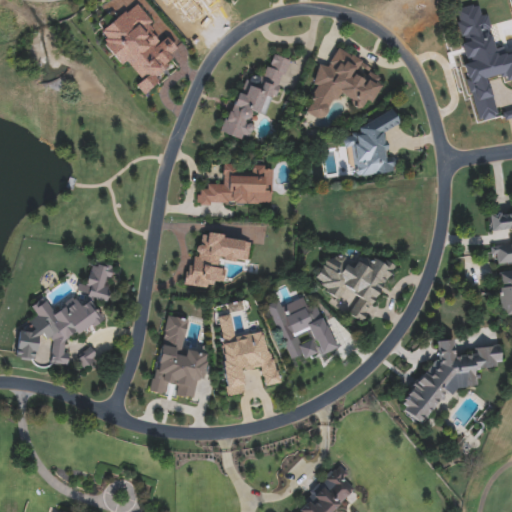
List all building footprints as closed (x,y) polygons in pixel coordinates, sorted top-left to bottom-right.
[(192,28),(207,18),(197,5),(203,0),(208,0),(210,4),(216,0),(157,0),(164,10),(171,5),(181,13),(192,28)] [(142,97),(177,48),(165,35),(159,42),(152,21),(137,4),(100,31),(106,53),(115,65),(125,61),(142,77),(133,84),(142,97)] [(477,120),(490,117),(479,78),(492,74),(510,83),(511,89),(511,52),(498,56),(497,50),(489,53),(476,6),(448,14),(477,120)] [(360,61),(359,72),(361,73),(364,74),(382,84),(369,108),(348,104),(338,100),(333,99),(321,122),(305,114),(306,111),(308,106),(313,79),(315,75),(317,64),(328,66),(337,48),(360,61)] [(273,101),(265,98),(258,117),(250,114),(239,141),(220,134),(244,72),(261,79),(271,54),(288,61),(273,101)] [(346,158),(343,134),(392,112),(398,126),(383,133),(384,145),(394,165),(394,172),(355,178),(346,158)] [(196,206),(196,185),(219,185),(220,164),(241,164),(241,173),(251,173),(251,166),(270,166),(270,206),(196,206)] [(511,263),(494,266),(492,247),(511,244),(511,231),(490,234),(488,214),(511,210),(511,263)] [(245,265),(224,261),(220,282),(212,280),(210,290),(187,285),(198,231),(250,242),(245,265)] [(391,267),(363,324),(349,316),(358,298),(343,291),(339,299),(312,285),(328,254),(353,266),(361,252),(391,267)] [(32,309),(38,306),(54,309),(71,301),(81,303),(83,302),(91,265),(112,269),(104,303),(90,300),(102,322),(76,335),(66,333),(63,350),(67,358),(65,367),(48,363),(52,342),(38,339),(36,340),(32,361),(13,357),(18,334),(28,329),(32,309)] [(496,273),(511,271),(511,314),(500,316),(496,273)] [(264,307),(278,301),(281,308),(301,299),(304,307),(315,302),(335,347),(291,366),(264,307)] [(227,394),(218,318),(227,314),(232,337),(257,330),(281,383),(264,387),(257,367),(242,372),(244,392),(227,394)] [(150,391),(163,316),(186,320),(180,351),(203,355),(195,400),(174,396),(176,387),(159,384),(158,393),(150,391)] [(501,368),(474,370),(475,387),(455,388),(451,395),(441,396),(422,425),(398,409),(436,351),(436,341),(452,340),(454,356),(470,355),(475,348),(499,346),(501,368)] [(98,357),(84,370),(75,360),(88,348),(98,357)] [(359,493),(337,511),(290,511),(338,470),(359,493)]
